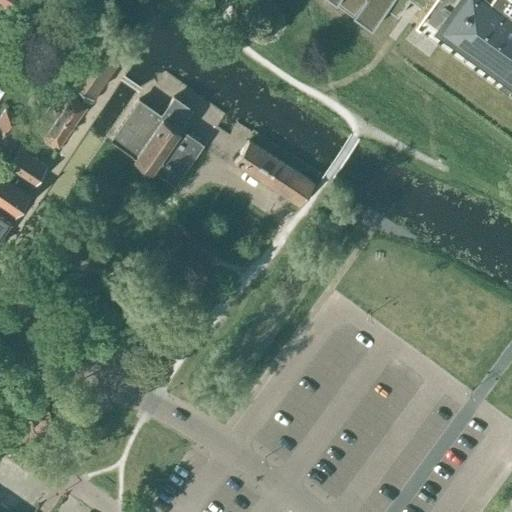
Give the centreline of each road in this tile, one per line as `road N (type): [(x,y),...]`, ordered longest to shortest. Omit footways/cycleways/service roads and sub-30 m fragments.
road 1 (unclassified): [(314,511),(110,379)]
road 2 (residential): [(0,242),(132,48)]
road 3 (unclassified): [(111,511),(52,468),(110,379)]
road 4 (unclassified): [(110,379),(0,320)]
